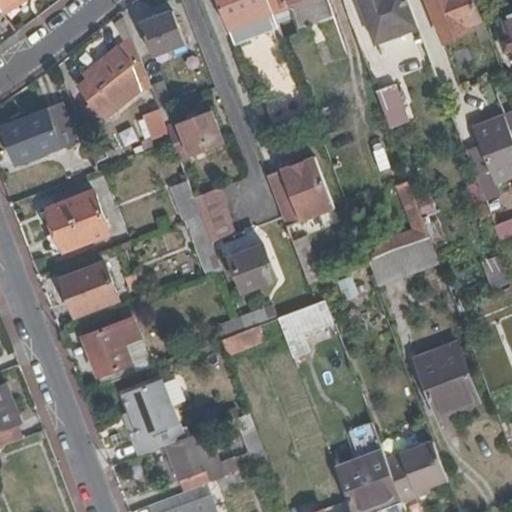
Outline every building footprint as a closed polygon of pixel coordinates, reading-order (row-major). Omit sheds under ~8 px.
[(220,0),(236,39),(280,22),(276,10),(273,4),(271,0),(220,0)] [(271,0),(273,4),(276,10),(290,4),(288,0),(271,0)] [(421,26),(411,0),(363,0),(379,42),(421,26)] [(467,30),(464,23),(482,16),(476,0),(428,0),(444,39),(467,30)] [(511,3),(501,8),(509,31),(511,30),(511,3)] [(155,50),(187,38),(174,6),(143,19),(155,50)] [(115,17),(125,43),(135,34),(125,9),(115,17)] [(503,34),(508,47),(511,45),(511,30),(509,31),(503,34)] [(143,86),(153,111),(163,108),(153,82),(135,34),(125,43),(122,45),(123,48),(81,85),(109,116),(143,86)] [(167,76),(153,82),(163,108),(167,106),(176,102),(167,76)] [(394,130),(415,121),(399,84),(378,93),(394,130)] [(491,93),(496,111),(511,107),(506,89),(491,93)] [(19,158),(40,151),(78,136),(63,101),(53,106),(6,123),(19,158)] [(170,124),(175,137),(175,139),(182,156),(225,138),(212,105),(174,123),(170,124)] [(167,106),(163,108),(170,124),(174,123),(167,106)] [(145,114),(153,140),(170,135),(162,109),(145,114)] [(511,110),(476,125),(482,142),(468,147),(480,179),(488,198),(502,192),(498,180),(511,174),(511,110)] [(316,153),(268,172),(288,223),(336,204),(316,153)] [(189,175),(175,181),(187,214),(202,209),(196,194),(189,175)] [(397,183),(413,226),(366,245),(371,257),(431,234),(425,219),(416,196),(410,178),(397,183)] [(488,198),(480,179),(471,182),(481,211),(491,207),(488,198)] [(196,194),(202,209),(215,242),(239,232),(221,186),(220,185),(196,194)] [(95,190),(50,207),(58,228),(64,245),(65,247),(111,230),(95,190)] [(431,191),(416,196),(425,219),(440,212),(431,191)] [(187,214),(185,215),(208,271),(224,265),(215,242),(202,209),(187,214)] [(58,228),(50,231),(56,248),(64,245),(58,228)] [(431,234),(371,257),(381,282),(440,258),(431,234)] [(247,285),(279,272),(266,241),(234,254),(247,285)] [(494,291),(511,284),(511,278),(503,255),(483,262),(494,291)] [(78,311),(120,295),(106,259),(64,275),(78,311)] [(319,300),(282,314),(288,330),(296,353),(314,346),(308,330),(336,320),(327,296),(319,300)] [(265,302),(242,311),(248,327),(271,318),(266,305),(265,302)] [(276,302),(266,305),(271,318),(281,315),(276,302)] [(242,311),(223,318),(229,335),(248,327),(242,311)] [(271,318),(248,327),(229,335),(225,336),(228,343),(231,351),(288,330),(282,314),(281,315),(271,318)] [(134,315),(85,334),(104,383),(153,364),(134,315)] [(456,340),(416,357),(436,410),(478,393),(456,340)] [(129,422),(141,452),(163,443),(186,434),(163,375),(125,390),(136,419),(129,422)] [(0,425),(16,419),(20,418),(5,382),(0,384),(0,425)] [(251,410),(240,414),(250,441),(264,436),(253,409),(251,410)] [(361,454),(337,462),(355,509),(371,503),(369,498),(399,486),(387,454),(372,415),(350,425),(361,454)] [(0,425),(0,443),(22,435),(16,419),(0,425)] [(186,434),(163,443),(182,490),(205,481),(219,476),(242,468),(272,457),(271,456),(264,436),(250,441),(254,451),(226,461),(213,424),(186,434)] [(433,437),(387,454),(399,486),(404,499),(433,488),(432,483),(448,477),(433,437)] [(242,468),(219,476),(222,486),(246,477),(242,468)] [(205,481),(182,490),(150,502),(153,511),(154,511),(209,492),(205,481)] [(369,498),(371,503),(355,509),(355,511),(367,511),(404,499),(399,486),(369,498)] [(217,511),(209,492),(154,511),(217,511)] [(348,511),(343,499),(309,511),(348,511)]
